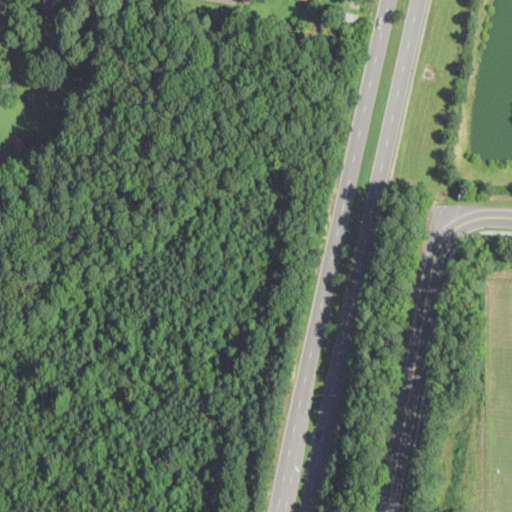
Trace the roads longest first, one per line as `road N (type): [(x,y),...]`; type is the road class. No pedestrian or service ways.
road 1 (secondary): [(389,0),(280,511)]
road 2 (secondary): [(309,511),(417,0)]
road 3 (residential): [(511,215),(471,217),(447,233),(433,257),(388,511)]
